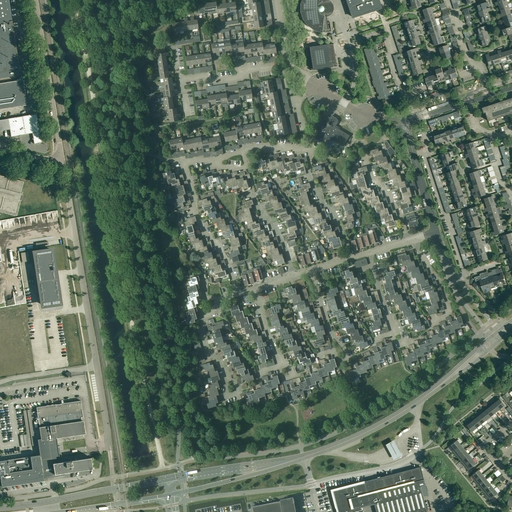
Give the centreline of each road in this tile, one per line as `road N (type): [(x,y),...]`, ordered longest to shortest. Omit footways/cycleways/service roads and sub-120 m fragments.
road 1 (residential): [(63,161),(110,447)]
road 2 (secondary): [(303,457),(398,413),(492,338)]
road 3 (secondary): [(166,478),(0,507)]
road 4 (unclassified): [(35,0),(63,161)]
road 5 (residential): [(237,294),(222,250),(200,223),(181,162)]
road 6 (secondary): [(169,495),(292,461)]
road 7 (residential): [(464,273),(424,152)]
road 8 (secondary): [(292,461),(166,478)]
